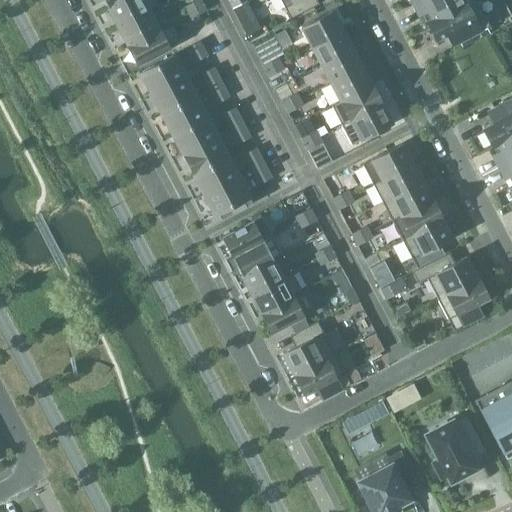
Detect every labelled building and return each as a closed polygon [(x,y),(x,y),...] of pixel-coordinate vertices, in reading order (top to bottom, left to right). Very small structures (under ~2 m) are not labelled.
[(124,0),(103,0),(108,8),(124,0)] [(149,10),(150,11),(159,6),(155,0),(124,0),(108,8),(118,26),(149,10)] [(197,0),(193,3),(199,14),(206,10),(200,0),(197,0)] [(292,0),(294,3),(285,8),(291,19),(314,7),(309,0),(292,0)] [(468,0),(422,0),(429,12),(423,15),(427,22),(468,0)] [(437,41),(448,35),(453,32),(459,43),(463,40),(487,28),(490,26),(476,0),(468,0),(427,22),(437,41)] [(199,14),(193,3),(185,6),(191,18),(199,14)] [(245,3),(233,9),(238,18),(250,12),(245,3)] [(159,28),(150,11),(149,10),(118,26),(127,44),(159,28)] [(333,11),(302,27),(312,47),(344,30),(333,11)] [(159,28),(127,44),(138,64),(169,48),(159,28)] [(490,34),(487,28),(463,40),(460,42),(463,48),(490,34)] [(292,44),(285,30),(275,35),(275,37),(282,49),(292,44)] [(344,30),(312,47),(322,65),(353,48),(344,30)] [(188,47),(192,54),(204,48),(200,41),(188,47)] [(204,48),(192,54),(196,62),(208,56),(204,48)] [(353,48),(322,65),(331,83),(363,66),(353,48)] [(140,73),(193,174),(215,216),(219,214),(222,220),(253,203),(174,54),(140,73)] [(284,69),(278,57),(270,61),(276,73),(284,69)] [(276,73),(270,61),(263,65),(269,77),(276,73)] [(331,83),(340,100),(340,101),(372,84),(363,66),(331,83)] [(206,81),(218,75),(214,67),(202,73),(206,81)] [(210,88),(222,82),(218,75),(206,81),(210,88)] [(214,96),(226,90),(222,82),(210,88),(214,96)] [(340,101),(340,100),(331,105),(342,126),(351,121),(351,120),(382,104),(372,84),(340,101)] [(226,90),(214,96),(218,103),(230,97),(226,90)] [(303,105),(297,94),(289,98),(296,109),(303,105)] [(296,109),(289,98),(282,101),(288,113),(296,109)] [(493,147),(511,136),(511,99),(493,109),(499,120),(483,128),(493,147)] [(351,120),(351,121),(361,140),(393,124),(382,104),(351,120)] [(227,121),(239,115),(235,108),(223,114),(227,121)] [(231,129),(243,123),(239,115),(227,121),(231,129)] [(235,136),(247,130),(243,123),(231,129),(235,136)] [(324,127),(316,131),(319,137),(327,132),(324,127)] [(247,130),(235,136),(239,144),(251,137),(247,130)] [(319,137),(316,131),(309,135),(315,146),(323,143),(319,137)] [(315,146),(309,135),(302,139),(308,150),(315,146)] [(511,136),(493,147),(496,154),(502,151),(508,163),(511,161),(511,136)] [(403,143),(363,164),(373,184),(413,163),(403,143)] [(248,162),(260,155),(256,148),(244,154),(248,162)] [(252,169),(264,163),(260,155),(248,162),(252,169)] [(256,176),(268,170),(264,163),(252,169),(256,176)] [(373,184),(383,202),(423,181),(413,163),(373,184)] [(268,170),(256,176),(260,184),(272,178),(268,170)] [(383,202),(392,221),(401,216),(401,215),(432,199),(423,181),(383,202)] [(354,202),(348,190),(340,194),(346,206),(354,202)] [(346,206),(340,194),(333,198),(339,210),(346,206)] [(411,235),(442,218),(432,199),(401,215),(401,216),(411,234),(411,235)] [(303,212),(309,224),(316,220),(310,208),(303,212)] [(309,224),(303,212),(295,216),(302,228),(309,224)] [(273,236),(262,216),(222,237),(232,257),(264,240),(264,241),(273,236)] [(411,235),(411,234),(402,239),(413,259),(453,238),(442,218),(411,235)] [(373,238),(367,226),(359,230),(365,242),(373,238)] [(365,242),(359,230),(352,234),(358,246),(365,242)] [(264,240),(232,257),(242,276),(274,260),(264,241),(264,240)] [(322,250),(328,261),(336,257),(330,246),(322,250)] [(328,261),(322,250),(315,253),(321,265),(328,261)] [(418,283),(427,278),(438,299),(478,277),(467,256),(449,266),(444,255),(412,272),(418,283)] [(252,294),(283,278),(283,277),(274,260),(242,276),(252,294)] [(383,261),(370,268),(380,288),(394,281),(383,261)] [(261,312),(293,296),(302,292),(292,272),(283,277),(283,278),(252,294),(261,312)] [(471,307),(489,298),(487,294),(492,291),(485,278),(480,281),(478,277),(438,299),(452,326),(454,330),(477,318),(471,307)] [(401,278),(381,289),(386,300),(407,289),(401,278)] [(352,288),(345,292),(351,304),(358,300),(352,288)] [(293,296),(261,312),(272,332),(303,316),(293,296)] [(406,302),(393,309),(398,318),(411,311),(406,302)] [(294,374),(334,353),(317,321),(295,333),(300,344),(283,353),(294,374)] [(454,330),(452,326),(444,329),(447,334),(454,330)] [(334,353),(294,374),(305,395),(322,386),(328,396),(351,384),(334,353)] [(358,372),(347,378),(351,384),(362,379),(358,372)] [(511,380),(475,400),(503,454),(504,453),(507,458),(511,455),(511,380)] [(400,392),(388,399),(395,413),(408,407),(400,392)] [(383,401),(363,411),(369,422),(389,412),(383,401)] [(451,482),(468,474),(467,473),(477,468),(472,457),(484,451),(467,417),(454,424),(452,421),(426,435),(439,459),(433,462),(442,479),(448,476),(451,482)] [(397,511),(395,506),(409,499),(405,492),(418,485),(400,452),(386,459),(390,466),(360,482),(369,500),(366,502),(370,511),(397,511)]
